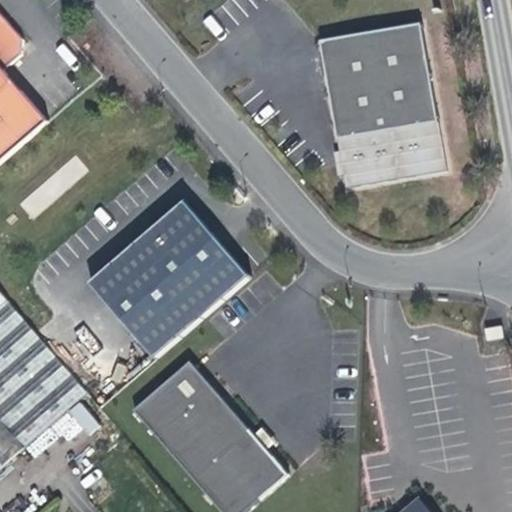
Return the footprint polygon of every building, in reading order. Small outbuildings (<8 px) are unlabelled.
[(22,54),(24,39),(0,11),(0,165),(50,122),(4,70),(22,54)] [(422,24),(321,42),(341,152),(345,177),(347,189),(449,172),(422,24)] [(345,177),(341,152),(335,153),(339,178),(345,177)] [(157,360),(255,276),(189,200),(91,285),(157,360)] [(0,471),(88,394),(0,292),(0,471)] [(248,511),(290,476),(192,363),(136,412),(221,511),(248,511)] [(429,511),(418,498),(402,511),(429,511)]
